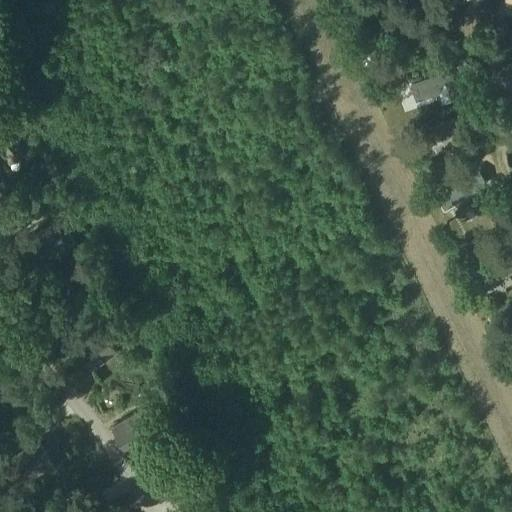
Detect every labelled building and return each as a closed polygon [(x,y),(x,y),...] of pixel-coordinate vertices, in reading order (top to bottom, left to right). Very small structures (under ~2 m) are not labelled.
[(485,5),(478,10),(484,18),(491,12),(485,5)] [(421,39),(367,47),(369,63),(423,56),(421,39)] [(427,143),(461,129),(455,114),(421,129),(427,143)] [(9,119),(0,126),(0,153),(9,162),(30,142),(9,119)] [(477,167),(435,193),(443,206),(484,180),(477,167)] [(56,219),(28,234),(42,259),(70,244),(56,219)] [(511,269),(511,248),(482,270),(491,284),(511,269)] [(101,324),(75,343),(92,368),(119,349),(101,324)] [(148,407),(121,420),(131,441),(158,428),(148,407)] [(28,479),(51,465),(36,441),(13,454),(28,479)]
